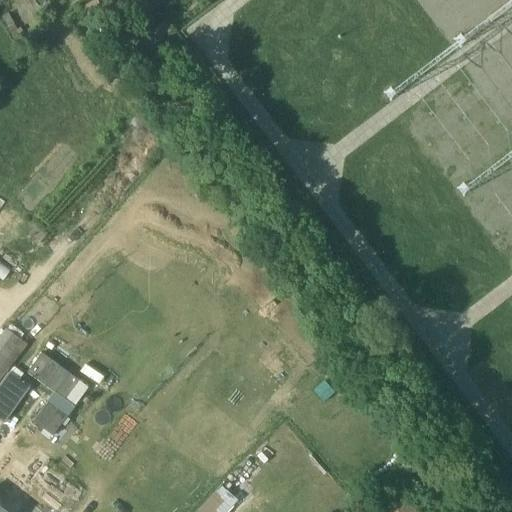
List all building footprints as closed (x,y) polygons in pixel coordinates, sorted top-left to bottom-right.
[(85,9),(90,19),(103,11),(98,1),(85,9)] [(164,22),(120,59),(127,68),(172,31),(164,22)] [(6,330),(0,337),(0,381),(27,346),(6,330)] [(0,511),(70,511),(72,511),(33,480),(8,511),(7,511),(0,506),(0,511)] [(217,493),(198,511),(230,511),(233,509),(231,507),(217,493)] [(396,511),(419,511),(408,500),(396,511)]
